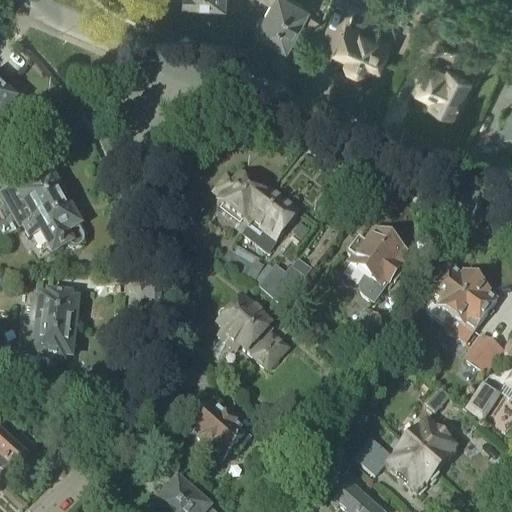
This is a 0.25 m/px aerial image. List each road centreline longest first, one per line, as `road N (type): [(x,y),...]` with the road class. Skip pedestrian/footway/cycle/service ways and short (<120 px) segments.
road 1 (residential): [(44,511),(115,435),(140,382),(150,328),(134,145),(137,111),(164,64)]
road 2 (residential): [(511,224),(164,64)]
road 3 (residential): [(164,64),(31,0)]
